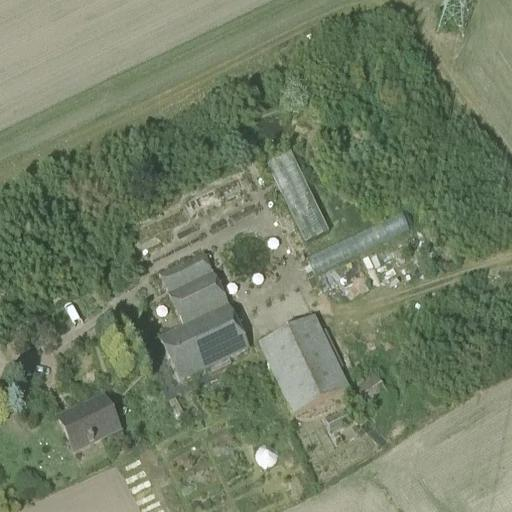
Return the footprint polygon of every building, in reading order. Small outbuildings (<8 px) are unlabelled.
[(294,245),(319,234),(285,153),(260,163),(294,245)] [(300,255),(306,271),(404,232),(398,217),(300,255)] [(179,386),(249,353),(203,257),(158,279),(182,329),(157,341),(179,386)] [(292,420),(348,393),(314,320),(258,347),(292,420)] [(360,414),(387,396),(375,378),(348,396),(360,414)] [(73,454),(118,433),(102,400),(58,421),(73,454)] [(10,480),(11,502),(26,501),(24,479),(10,480)]
